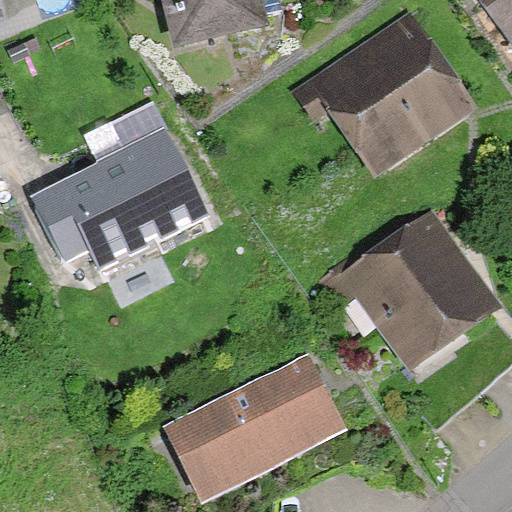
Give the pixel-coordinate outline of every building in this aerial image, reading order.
[(162,0),(173,50),(272,28),(265,0),(162,0)] [(511,0),(478,0),(511,46),(511,0)] [(374,180),(475,112),(412,19),(300,94),(321,124),(331,117),(374,180)] [(203,220),(147,111),(82,144),(98,177),(29,212),(57,267),(82,253),(94,276),(203,220)] [(492,316),(425,217),(319,288),(336,314),(351,304),(401,377),(492,316)] [(335,436),(300,366),(163,435),(198,505),(335,436)]
